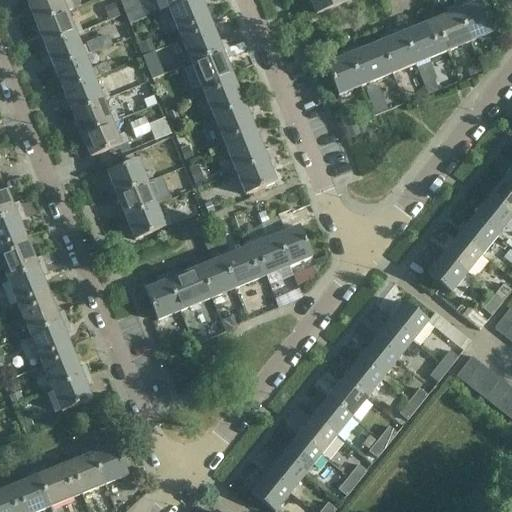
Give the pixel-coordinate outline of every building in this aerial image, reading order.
[(59,0),(29,0),(24,2),(33,25),(71,10),(67,1),(61,4),(59,0)] [(69,0),(67,1),(71,10),(80,6),(77,0),(69,0)] [(124,0),(128,23),(146,20),(142,0),(124,0)] [(163,0),(168,10),(192,0),(163,0)] [(206,0),(192,0),(168,10),(179,38),(209,25),(202,8),(209,5),(206,0)] [(308,0),(314,16),(354,0),(308,0)] [(461,2),(453,5),(468,44),(491,35),(479,4),(465,10),(461,2)] [(447,17),(429,24),(441,55),(468,44),(453,5),(444,9),(447,17)] [(71,10),(33,25),(43,47),(74,34),(88,29),(85,20),(70,26),(65,13),(71,10)] [(410,32),(408,26),(407,23),(399,27),(414,65),(441,55),(429,24),(410,32)] [(209,25),(179,38),(190,64),(227,49),(223,40),(216,43),(209,25)] [(393,39),(375,46),(387,76),(414,65),(399,27),(390,30),(393,39)] [(74,34),(43,47),(52,69),(89,54),(89,55),(109,46),(106,40),(86,47),(85,46),(79,48),(74,34)] [(353,45),(344,49),(359,87),(387,76),(375,46),(356,54),(353,45)] [(227,49),(190,64),(201,92),(231,79),(224,61),(230,59),(227,49)] [(336,97),(359,87),(344,49),(335,52),(338,61),(324,66),(336,97)] [(89,54),(52,69),(61,92),(92,79),(109,72),(105,63),(88,70),(83,57),(89,55),(89,54)] [(92,79),(61,92),(70,114),(107,99),(104,89),(98,92),(92,79)] [(231,79),(201,92),(212,119),(249,104),(245,95),(239,98),(231,79)] [(392,81),(368,92),(378,113),(401,102),(392,81)] [(107,99),(70,114),(79,136),(111,123),(117,121),(113,112),(107,115),(101,102),(108,99),(107,99)] [(249,104),(212,119),(223,146),(254,134),(246,116),(253,113),(249,104)] [(134,123),(136,134),(151,132),(149,120),(134,123)] [(153,123),(157,137),(169,134),(165,120),(153,123)] [(111,123),(79,136),(88,159),(126,144),(122,134),(116,137),(111,123)] [(254,134),(223,146),(234,173),(271,158),(268,149),(261,152),(254,134)] [(271,158),(234,173),(244,196),(274,183),(268,170),(275,167),(271,158)] [(105,174),(114,197),(153,181),(149,172),(142,174),(137,161),(105,174)] [(511,167),(501,182),(511,190),(511,167)] [(153,181),(114,197),(123,218),(162,203),(158,194),(151,197),(146,184),(153,181)] [(511,216),(511,190),(501,182),(486,200),(509,220),(511,216)] [(165,191),(158,194),(162,203),(162,204),(169,201),(165,191)] [(5,193),(0,194),(0,221),(21,213),(17,204),(10,207),(5,193)] [(509,220),(486,200),(470,219),(494,238),(509,220)] [(162,203),(123,218),(133,241),(171,226),(167,216),(160,219),(155,206),(162,204),(162,203)] [(21,213),(0,221),(0,253),(25,243),(18,225),(25,222),(21,213)] [(285,234),(282,227),(278,218),(270,222),(288,268),(310,259),(298,229),(285,234)] [(494,238),(470,219),(455,238),(479,257),(494,238)] [(267,241),(248,249),(261,279),(288,268),(270,222),(261,226),(267,241)] [(230,257),(227,249),(220,233),(211,237),(218,253),(233,290),(261,279),(248,249),(230,257)] [(479,257),(455,238),(440,257),(463,276),(479,257)] [(25,243),(0,253),(0,266),(6,282),(43,267),(40,258),(33,261),(25,243)] [(212,263),(194,271),(206,301),(233,290),(218,253),(209,257),(212,263)] [(463,276),(440,257),(424,277),(448,296),(463,276)] [(43,267),(6,282),(17,310),(47,298),(40,279),(47,276),(43,267)] [(173,271),(164,275),(179,312),(206,301),(194,271),(176,278),(173,271)] [(155,322),(179,312),(164,275),(154,279),(157,286),(142,292),(155,322)] [(501,306),(511,293),(503,286),(492,300),(501,306)] [(47,298),(17,310),(29,337),(65,322),(62,313),(55,316),(47,298)] [(501,306),(492,300),(483,311),(491,318),(501,306)] [(402,306),(386,325),(410,344),(425,325),(402,306)] [(511,312),(510,311),(494,331),(504,338),(511,327),(511,312)] [(65,322),(29,337),(40,364),(69,352),(62,334),(69,331),(65,322)] [(410,344),(386,325),(371,344),(394,363),(410,344)] [(394,363),(371,344),(356,363),(379,382),(394,363)] [(69,352),(40,364),(51,392),(88,377),(84,368),(77,371),(69,352)] [(447,374),(458,360),(450,353),(438,367),(447,374)] [(455,379),(465,386),(481,366),(471,359),(455,379)] [(379,382),(356,363),(340,382),(364,401),(379,382)] [(465,386),(475,393),(490,374),(481,366),(465,386)] [(447,374),(438,367),(429,378),(438,385),(447,374)] [(475,393),(484,401),(500,381),(490,374),(475,393)] [(88,377),(51,392),(60,414),(90,402),(84,389),(91,386),(88,377)] [(484,401),(494,408),(509,389),(500,381),(484,401)] [(364,401),(340,382),(325,401),(349,420),(364,401)] [(494,408),(503,416),(511,404),(511,390),(509,389),(494,408)] [(416,411),(427,397),(419,391),(408,405),(416,411)] [(349,420),(325,401),(310,420),(334,439),(349,420)] [(511,404),(503,416),(511,422),(511,404)] [(416,411),(408,405),(399,416),(407,423),(416,411)] [(334,439),(310,420),(295,439),(319,458),(334,439)] [(386,449),(397,435),(388,429),(377,443),(386,449)] [(319,458),(295,439),(280,458),(303,477),(319,458)] [(386,449),(377,443),(368,454),(377,461),(386,449)] [(97,445),(88,449),(103,486),(125,477),(112,446),(100,451),(97,445)] [(81,459),(63,467),(76,497),(103,486),(88,449),(79,453),(81,459)] [(303,477),(280,458),(265,477),(288,496),(303,477)] [(43,468),(33,472),(48,508),(76,497),(63,467),(45,474),(43,468)] [(355,487),(366,473),(358,467),(347,480),(355,487)] [(26,482),(8,489),(17,511),(38,511),(48,508),(33,472),(24,475),(26,482)] [(275,511),(288,496),(265,477),(249,496),(268,511),(275,511)] [(355,487),(347,480),(337,492),(346,499),(355,487)] [(0,511),(17,511),(8,489),(0,492),(0,511)]
